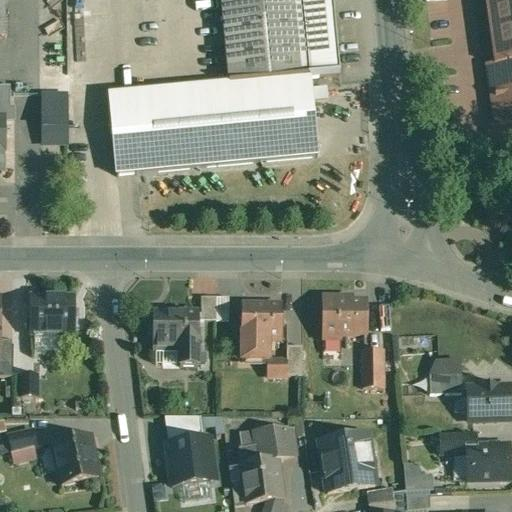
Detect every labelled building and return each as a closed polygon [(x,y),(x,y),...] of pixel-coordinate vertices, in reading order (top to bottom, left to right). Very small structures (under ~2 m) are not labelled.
[(117,178),(236,166),(317,159),(309,80),(339,77),(332,0),(220,0),(228,85),(109,97),(117,178)] [(511,0),(484,0),(493,66),(511,63),(511,0)] [(511,63),(493,66),(485,67),(493,130),(511,126),(511,63)] [(9,89),(0,88),(0,176),(5,176),(5,155),(6,155),(5,122),(10,122),(9,89)] [(69,92),(42,93),(42,147),(69,147),(69,92)] [(216,299),(200,299),(200,315),(197,315),(197,322),(215,322),(216,322),(216,299)] [(228,299),(216,299),(216,322),(228,322),(228,299)] [(366,304),(339,304),(339,299),(321,299),(321,342),(340,342),(340,337),(366,337),(366,304)] [(48,300),(31,300),(30,337),(74,337),(74,303),(48,302),(48,300)] [(281,307),(241,307),(241,340),(242,340),(241,362),(267,362),(268,362),(268,342),(281,342),(281,307)] [(197,315),(153,315),(153,351),(179,351),(179,368),(197,369),(197,322),(197,315)] [(11,345),(0,344),(0,362),(11,362),(11,345)] [(302,348),(286,348),(286,362),(291,362),(291,378),(302,378),(302,348)] [(382,352),(362,352),(362,390),(382,390),(382,352)] [(11,362),(0,362),(0,378),(11,378),(11,362)] [(268,362),(267,362),(267,378),(291,378),(291,362),(286,362),(268,362)] [(460,364),(428,365),(429,397),(461,396),(460,364)] [(38,376),(22,376),(21,397),(38,398),(38,376)] [(510,388),(467,389),(468,423),(511,422),(510,388)] [(165,422),(168,445),(204,441),(201,417),(165,422)] [(291,431),(253,433),(255,448),(238,450),(242,482),(246,505),(282,500),(277,457),(294,454),(291,431)] [(33,432),(8,437),(11,455),(37,449),(33,432)] [(475,435),(439,436),(440,456),(466,455),(466,448),(476,448),(475,435)] [(367,437),(319,444),(327,495),(375,487),(372,467),(365,468),(362,450),(369,449),(367,437)] [(88,438),(51,446),(61,488),(98,480),(92,453),(89,454),(86,442),(89,441),(88,438)] [(204,441),(168,445),(173,488),(219,482),(214,440),(204,441)] [(510,482),(509,447),(476,448),(466,448),(466,455),(467,483),(510,482)] [(419,465),(403,467),(405,492),(434,490),(433,475),(420,476),(419,465)] [(242,482),(231,484),(234,507),(246,505),(242,482)] [(166,484),(153,486),(155,500),(168,498),(166,484)] [(394,511),(392,490),(366,494),(368,511),(394,511)] [(429,496),(405,497),(406,511),(414,511),(429,511),(429,496)]
